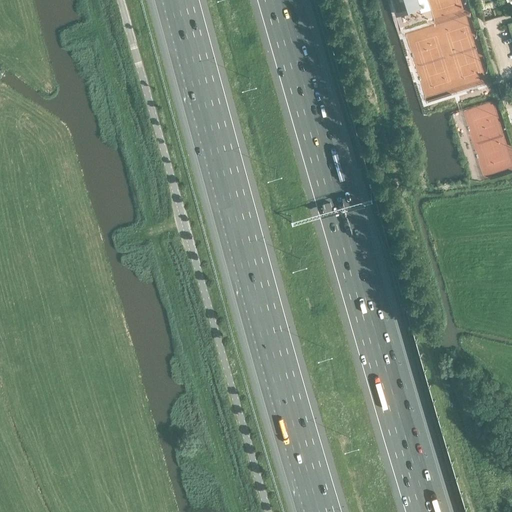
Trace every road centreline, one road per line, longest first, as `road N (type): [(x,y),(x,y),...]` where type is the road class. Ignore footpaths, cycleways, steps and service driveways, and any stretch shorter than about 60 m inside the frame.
road 1 (motorway): [(425,511),(275,0)]
road 2 (unclassified): [(267,511),(120,0)]
road 3 (track): [(345,0),(438,316),(431,357),(476,511)]
road 4 (motorway): [(180,0),(325,511)]
road 5 (track): [(153,230),(236,511)]
road 6 (track): [(153,230),(91,0)]
